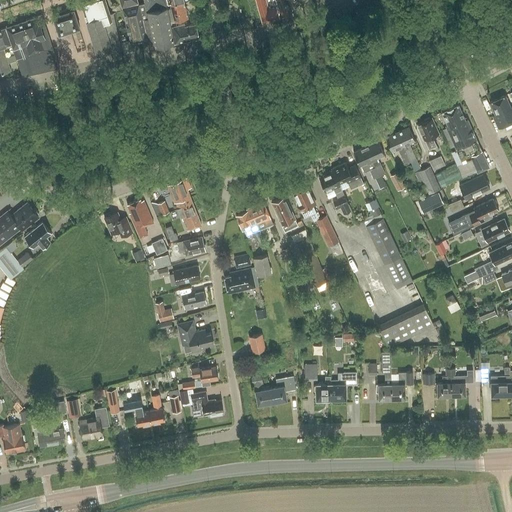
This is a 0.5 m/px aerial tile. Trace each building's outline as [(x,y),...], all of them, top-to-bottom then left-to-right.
[(86,0),(80,2),(97,53),(99,53),(100,58),(111,56),(92,0),(86,0)] [(92,0),(111,56),(123,53),(114,11),(110,13),(105,0),(92,0)] [(120,0),(123,8),(138,5),(137,2),(136,0),(120,0)] [(144,0),(145,3),(149,18),(141,19),(146,40),(153,39),(154,47),(173,42),(169,20),(166,3),(165,0),(144,0)] [(177,0),(166,3),(169,20),(176,18),(188,15),(183,0),(177,0)] [(292,18),(289,6),(286,0),(256,0),(262,21),(275,18),(276,21),(292,18)] [(138,5),(123,8),(123,11),(124,11),(126,23),(141,19),(149,18),(145,3),(138,5)] [(67,32),(80,27),(74,9),(53,16),(60,35),(67,33),(67,32)] [(30,19),(46,71),(60,67),(45,22),(39,24),(36,17),(30,19)] [(169,20),(173,42),(198,37),(196,22),(185,24),(185,22),(177,24),(176,18),(169,20)] [(17,23),(33,74),(46,71),(30,19),(17,23)] [(146,40),(141,19),(126,23),(131,44),(146,40)] [(7,26),(8,26),(5,27),(16,61),(18,60),(24,76),(33,74),(17,23),(7,26)] [(5,27),(0,28),(0,74),(11,70),(9,63),(16,61),(5,27)] [(511,106),(511,107),(506,96),(491,102),(497,115),(493,117),(499,129),(511,123),(511,124),(511,106)] [(458,105),(443,112),(448,124),(446,126),(447,127),(442,130),(451,147),(455,145),(457,150),(451,152),(463,177),(478,170),(479,172),(490,167),(468,118),(465,120),(458,105)] [(433,137),(440,134),(432,118),(430,119),(429,118),(425,120),(426,121),(418,125),(430,150),(437,147),(433,137)] [(398,131),(411,161),(416,159),(408,143),(415,140),(409,126),(398,131)] [(405,164),(411,161),(398,131),(386,136),(392,150),(398,147),(405,164)] [(380,162),(378,157),(385,154),(378,140),(366,146),(373,160),(380,176),(385,173),(380,162)] [(360,165),(361,165),(364,171),(369,169),(373,179),(380,176),(373,160),(366,146),(354,152),(360,165)] [(441,155),(429,160),(434,170),(445,165),(441,155)] [(333,168),(333,170),(339,182),(347,178),(352,189),(365,183),(356,164),(349,167),(347,162),(333,168)] [(429,194),(440,189),(431,167),(419,172),(429,194)] [(320,177),(327,192),(335,189),(339,198),(334,200),(338,208),(341,206),(345,213),(352,210),(349,203),(339,182),(333,170),(329,172),(330,173),(320,177)] [(398,172),(390,176),(398,191),(405,186),(398,172)] [(466,199),(490,188),(484,174),(459,185),(466,199)] [(188,230),(201,224),(197,212),(188,189),(192,187),(188,177),(186,178),(169,185),(175,202),(177,201),(180,208),(178,209),(182,219),(184,219),(188,230)] [(305,217),(311,215),(314,221),(319,219),(313,205),(315,204),(307,186),(300,189),(299,187),(294,189),(295,191),(294,192),(299,204),(297,205),(299,210),(302,208),(305,217)] [(438,193),(419,202),(423,211),(443,202),(438,193)] [(285,230),(298,225),(285,196),(283,197),(282,195),(278,197),(279,198),(272,201),(276,210),(275,212),(278,217),(279,217),(285,230)] [(153,222),(144,199),(141,200),(140,198),(127,203),(131,211),(130,212),(139,237),(147,234),(143,226),(153,222)] [(469,214),(468,213),(449,222),(454,234),(474,224),(481,221),(479,219),(483,217),(485,219),(492,216),(491,213),(499,210),(497,205),(498,203),(496,201),(495,201),(493,198),(474,208),(475,210),(476,212),(469,215),(469,214)] [(461,199),(449,204),(452,211),(464,206),(461,199)] [(158,204),(152,203),(157,216),(169,211),(165,201),(158,204)] [(0,250),(0,243),(0,244),(21,228),(24,230),(40,217),(29,203),(13,216),(8,211),(0,217),(0,266),(10,279),(24,268),(22,266),(17,259),(6,246),(0,250)] [(256,208),(257,212),(253,213),(259,228),(259,229),(273,224),(265,205),(256,208)] [(256,208),(255,206),(248,208),(249,211),(237,215),(243,231),(245,230),(246,233),(259,228),(253,213),(257,212),(256,208)] [(381,213),(378,206),(372,208),(373,210),(370,211),(372,217),(381,213)] [(120,236),(132,231),(127,221),(122,224),(116,211),(103,217),(110,233),(117,230),(120,236)] [(339,241),(327,216),(317,221),(329,246),(339,241)] [(382,218),(366,226),(397,289),(413,281),(382,218)] [(488,241),(510,231),(504,219),(482,229),(488,241)] [(34,248),(52,233),(43,221),(24,236),(34,248)] [(462,233),(465,239),(474,235),(471,229),(462,233)] [(407,231),(401,234),(405,242),(410,239),(407,231)] [(168,236),(170,242),(178,239),(176,233),(168,236)] [(322,269),(307,235),(305,236),(304,234),(295,237),(297,242),(296,243),(299,250),(300,249),(301,251),(299,252),(315,287),(317,287),(318,289),(326,285),(325,282),(330,279),(325,268),(322,269)] [(202,237),(183,241),(177,242),(179,252),(185,251),(186,255),(205,251),(205,249),(206,247),(205,244),(203,243),(202,237)] [(163,238),(152,243),(157,254),(168,249),(163,238)] [(9,244),(13,251),(19,246),(14,240),(9,244)] [(435,245),(440,254),(447,251),(443,242),(435,245)] [(499,269),(496,264),(511,256),(511,242),(490,253),(494,260),(475,269),(479,278),(483,276),(483,277),(494,271),(499,269)] [(292,256),(288,247),(282,249),(286,259),(292,256)] [(141,249),(132,253),(136,261),(145,257),(141,249)] [(28,251),(17,259),(22,266),(34,258),(28,251)] [(168,254),(154,258),(157,268),(171,264),(168,254)] [(257,276),(271,273),(267,255),(253,258),(257,276)] [(174,271),(175,273),(170,274),(172,284),(187,280),(187,282),(192,281),(191,280),(201,277),(198,264),(174,271)] [(167,267),(158,270),(160,276),(169,274),(167,267)] [(228,293),(255,287),(251,267),(230,272),(230,275),(224,276),(228,293)] [(506,286),(511,283),(511,269),(509,270),(509,272),(502,275),(506,286)] [(486,282),(486,283),(497,278),(494,271),(483,277),(486,282)] [(12,290),(14,286),(6,282),(3,286),(12,290)] [(0,302),(6,305),(11,293),(1,288),(0,289),(0,302)] [(204,302),(207,302),(205,291),(197,293),(196,291),(182,294),(185,308),(204,304),(204,302)] [(453,294),(445,298),(449,304),(456,301),(453,294)] [(165,310),(163,301),(156,303),(160,322),(174,318),(171,308),(165,310)] [(423,303),(377,325),(388,348),(434,326),(436,328),(442,325),(440,319),(433,323),(423,303)] [(479,313),(473,315),(477,324),(483,322),(481,319),(496,313),(494,307),(479,312),(479,313)] [(249,339),(263,336),(269,335),(267,328),(271,327),(268,311),(264,312),(258,313),(253,314),(255,321),(241,324),(245,340),(249,339)] [(206,334),(205,329),(196,331),(193,320),(178,324),(183,345),(184,344),(186,352),(192,351),(193,352),(200,351),(202,350),(202,349),(214,346),(211,333),(206,334)] [(343,334),(344,342),(356,341),(356,333),(343,334)] [(391,352),(381,352),(382,373),(385,373),(386,384),(377,384),(377,392),(379,391),(379,399),(392,398),(392,384),(391,352)] [(305,364),(305,380),(317,380),(317,364),(316,364),(316,361),(312,361),(312,364),(305,364)] [(378,363),(369,363),(369,375),(378,374),(378,363)] [(211,385),(210,380),(219,379),(217,366),(200,369),(200,368),(191,369),(192,377),(201,376),(202,387),(211,385)] [(451,367),(446,367),(446,376),(442,376),(443,382),(437,382),(438,395),(440,395),(440,396),(445,396),(445,395),(452,395),(451,367)] [(451,367),(452,395),(459,395),(459,396),(464,396),(464,394),(466,394),(466,381),(474,381),(474,369),(468,369),(468,374),(456,374),(456,367),(451,367)] [(505,381),(491,382),(491,395),(511,395),(510,369),(510,367),(504,367),(505,376),(505,381)] [(392,384),(392,398),(405,398),(405,383),(414,383),(413,371),(399,372),(400,383),(392,384)] [(331,380),(332,399),(333,399),(333,401),(338,400),(338,399),(346,399),(346,384),(356,384),(356,372),(348,372),(338,372),(338,378),(338,380),(331,380)] [(423,374),(423,384),(435,384),(435,374),(423,374)] [(257,404),(272,402),(269,387),(261,388),(261,385),(263,385),(261,375),(251,377),(252,383),(254,383),(255,389),(255,392),(253,393),(254,396),(256,396),(257,404)] [(269,387),(272,402),(274,401),(275,403),(279,402),(279,400),(286,399),(284,391),(296,389),(293,376),(276,379),(277,386),(269,387)] [(332,399),(331,380),(331,376),(325,376),(326,384),(316,384),(316,386),(314,386),(314,391),(316,390),(316,399),(320,399),(320,401),(328,401),(328,399),(332,399)] [(178,384),(179,390),(180,390),(187,389),(192,388),(195,387),(194,381),(182,383),(178,384)] [(111,389),(112,411),(122,410),(120,388),(111,389)] [(179,388),(169,390),(173,413),(181,411),(179,395),(180,395),(179,388)] [(187,389),(180,390),(180,392),(183,404),(183,406),(194,404),(193,401),(191,394),(193,393),(192,388),(187,389)] [(222,414),(222,411),(224,411),(222,400),(211,402),(211,399),(208,400),(206,391),(193,393),(191,394),(193,401),(194,404),(194,406),(193,407),(194,416),(204,414),(204,415),(210,413),(211,416),(222,414)] [(160,394),(152,396),(154,409),(149,410),(152,425),(160,423),(160,421),(165,420),(163,407),(162,407),(160,394)] [(81,415),(78,398),(66,400),(69,418),(81,415)] [(124,410),(130,409),(135,408),(136,412),(135,413),(137,426),(143,424),(144,427),(152,425),(149,410),(143,411),(141,400),(123,403),(124,410)] [(52,406),(56,419),(64,417),(61,405),(52,406)] [(103,434),(101,427),(109,425),(106,407),(95,409),(97,417),(80,420),(83,438),(103,434)] [(4,424),(0,424),(0,434),(2,434),(6,452),(26,448),(23,433),(22,433),(20,423),(4,426),(4,424)] [(40,427),(41,432),(38,433),(41,446),(66,441),(64,428),(55,430),(54,424),(40,427)]
